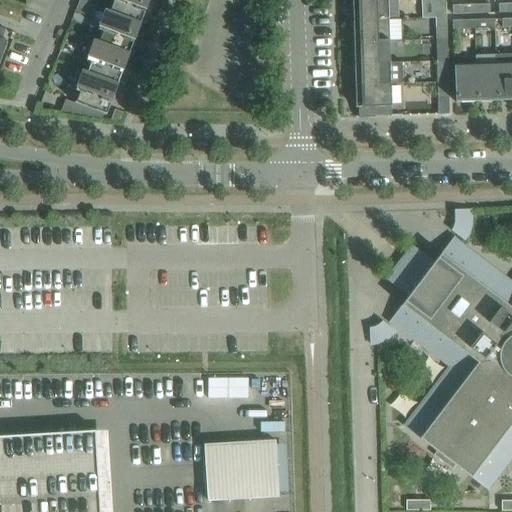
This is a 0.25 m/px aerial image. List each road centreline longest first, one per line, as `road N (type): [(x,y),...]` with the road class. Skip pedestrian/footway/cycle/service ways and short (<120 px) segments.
road 1 (residential): [(301,173),(511,165)]
road 2 (residential): [(301,173),(296,0)]
road 3 (residential): [(301,173),(139,175)]
road 4 (residential): [(139,175),(0,151)]
road 5 (residential): [(0,176),(139,175)]
